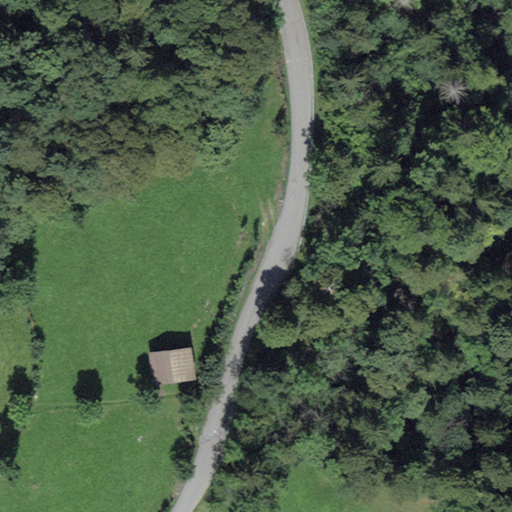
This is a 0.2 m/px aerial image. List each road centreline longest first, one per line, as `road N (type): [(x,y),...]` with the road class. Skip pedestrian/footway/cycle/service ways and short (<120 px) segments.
road 1 (unclassified): [(332,511),(183,86),(173,0)]
road 2 (unclassified): [(284,0),(300,106),(294,220),(277,275),(248,322),(184,511)]
